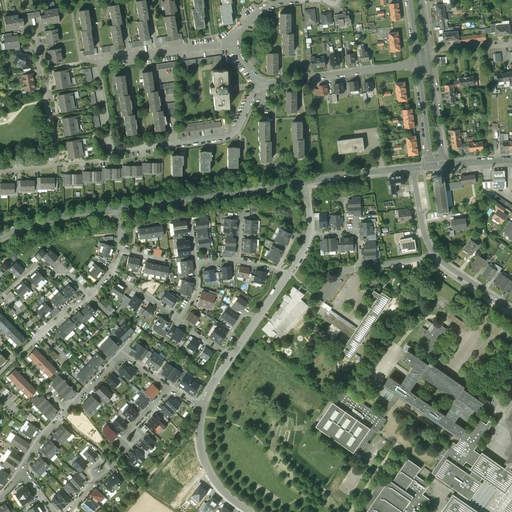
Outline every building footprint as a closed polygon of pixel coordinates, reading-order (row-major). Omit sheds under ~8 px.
[(146,7),(145,0),(140,0),(136,1),(137,7),(138,7),(140,14),(138,14),(139,20),(146,19),(148,19),(147,11),(146,11),(145,8),(146,7)] [(174,2),(170,2),(170,0),(164,0),(165,1),(162,1),(163,6),(164,7),(166,16),(174,15),(174,14),(174,11),(176,11),(176,6),(175,6),(174,2)] [(192,0),(194,8),(192,9),(195,29),(205,27),(203,16),(204,16),(203,7),(204,7),(203,0),(192,0)] [(221,0),(222,4),(219,4),(222,24),(232,23),(230,12),(231,12),(230,3),(231,3),(231,0),(221,0)] [(398,3),(390,4),(391,12),(399,11),(398,3)] [(118,4),(109,5),(110,12),(111,12),(112,18),(111,19),(112,25),(119,24),(121,24),(120,15),(119,16),(118,12),(119,12),(118,4)] [(444,4),(436,5),(434,6),(435,10),(436,10),(437,13),(445,12),(444,4)] [(57,8),(43,11),(44,15),(40,16),(40,17),(41,24),(47,23),(47,22),(49,22),(50,24),(59,22),(57,8)] [(88,9),(78,11),(79,17),(81,17),(82,24),(81,24),(82,30),(90,29),(91,29),(90,21),(89,21),(88,17),(89,17),(88,9)] [(314,9),(305,11),(306,21),(306,25),(307,25),(316,23),(314,9)] [(399,11),(391,12),(392,21),(400,19),(399,11)] [(343,14),(338,14),(339,19),(338,19),(338,21),(339,26),(352,25),(352,19),(350,20),(350,15),(347,16),(346,12),(343,12),(343,14)] [(445,12),(437,13),(437,16),(435,16),(436,20),(437,20),(441,20),(444,20),(445,19),(445,12)] [(331,13),(321,14),(323,25),(332,23),(331,13)] [(290,34),(290,14),(279,14),(280,34),(282,34),(290,34)] [(17,15),(4,17),(6,31),(16,29),(16,27),(18,27),(24,26),(23,20),(22,18),(18,19),(17,15)] [(166,16),(164,16),(165,23),(167,22),(168,29),(167,29),(168,36),(177,34),(176,26),(175,27),(174,23),(175,23),(174,15),(166,16)] [(139,20),(137,21),(138,28),(139,27),(140,34),(139,34),(140,41),(143,40),(149,39),(148,31),(147,32),(146,28),(147,28),(146,19),(139,20)] [(112,25),(110,26),(111,32),(112,32),(113,39),(112,39),(113,45),(118,44),(122,44),(121,36),(120,36),(119,32),(120,32),(119,24),(112,25)] [(509,25),(502,26),(503,35),(510,34),(510,31),(510,28),(509,25)] [(496,27),(495,27),(496,32),(496,35),(503,35),(502,26),(496,27)] [(45,31),(44,31),(45,31),(46,36),(45,36),(46,39),(47,39),(48,44),(47,44),(52,43),(59,42),(57,29),(50,30),(45,31)] [(82,30),(81,30),(82,37),(83,37),(84,43),(83,44),(84,50),(93,49),(92,41),(91,41),(90,37),(91,37),(90,29),(82,30)] [(452,32),(450,32),(451,40),(454,40),(454,41),(458,41),(458,39),(458,38),(457,31),(452,32)] [(398,32),(389,33),(391,52),(400,50),(398,32)] [(168,36),(167,36),(168,42),(182,39),(181,34),(168,36)] [(293,53),(292,34),(290,34),(282,34),(282,54),(293,53)] [(12,36),(4,37),(6,49),(19,47),(18,35),(12,36)] [(364,47),(361,47),(361,45),(356,45),(357,50),(360,50),(360,54),(367,53),(367,52),(364,52),(364,47)] [(48,50),(49,50),(50,55),(49,55),(49,58),(50,58),(51,63),(50,63),(56,62),(63,61),(60,48),(54,49),(48,50)] [(354,54),(350,54),(350,52),(346,53),(346,55),(347,63),(355,62),(354,54)] [(25,55),(21,53),(17,54),(16,56),(14,61),(18,63),(18,62),(22,63),(23,69),(30,68),(29,61),(28,61),(28,59),(29,55),(26,54),(25,55)] [(277,53),(267,53),(267,73),(277,73),(277,53)] [(367,53),(360,54),(361,55),(361,62),(369,61),(368,53),(367,53)] [(339,54),(330,55),(332,66),(340,64),(339,54)] [(324,57),(321,57),(321,58),(315,59),(316,67),(325,66),(324,57)] [(69,69),(54,72),(56,80),(70,78),(69,69)] [(226,70),(221,70),(221,71),(217,71),(217,70),(212,71),(213,86),(209,87),(210,93),(213,93),(214,108),(219,108),(224,107),(224,108),(228,108),(226,70)] [(151,71),(142,72),(145,92),(147,92),(154,91),(151,73),(151,71)] [(22,75),(23,83),(33,81),(31,74),(22,75)] [(124,75),(115,76),(118,96),(119,95),(126,94),(124,75)] [(473,76),(459,78),(459,81),(460,86),(474,84),(474,80),(473,76)] [(70,78),(56,80),(57,89),(72,86),(70,78)] [(33,81),(23,83),(25,91),(33,89),(34,89),(33,81)] [(358,81),(350,82),(350,85),(351,91),(359,90),(358,81)] [(372,82),(364,83),(365,91),(367,91),(368,93),(371,93),(371,91),(373,90),(372,82)] [(405,82),(395,83),(398,102),(407,100),(405,82)] [(342,83),(334,84),(335,94),(344,93),(342,83)] [(327,85),(319,86),(320,95),(328,94),(327,85)] [(154,91),(147,92),(150,111),(152,111),(159,110),(159,104),(160,104),(158,96),(157,96),(157,90),(154,91)] [(73,92),(58,95),(60,104),(74,101),(73,92)] [(297,92),(287,92),(287,112),(297,112),(297,92)] [(126,94),(119,95),(122,115),(124,115),(131,114),(130,108),(131,108),(130,100),(129,100),(128,94),(126,94)] [(74,101),(60,104),(61,112),(76,110),(74,101)] [(412,109),(403,110),(405,128),(414,127),(412,109)] [(159,110),(152,111),(155,131),(164,129),(163,124),(164,124),(163,115),(162,115),(161,110),(159,110)] [(131,114),(124,115),(127,135),(136,133),(135,128),(136,128),(135,119),(134,120),(133,114),(131,114)] [(77,116),(62,118),(64,127),(79,124),(77,116)] [(269,121),(258,121),(258,141),(260,141),(269,141),(269,121)] [(220,122),(180,127),(181,133),(221,127),(220,122)] [(303,122),(293,122),(293,139),(294,139),(303,139),(303,122)] [(79,124),(64,127),(65,135),(80,133),(79,124)] [(454,130),(451,131),(453,148),(458,147),(458,144),(461,144),(460,138),(459,133),(459,129),(454,130)] [(415,136),(406,137),(409,156),(418,154),(415,136)] [(363,138),(338,141),(339,153),(365,150),(363,138)] [(81,139),(66,141),(68,150),(83,147),(81,139)] [(303,139),(294,139),(294,157),(305,157),(305,139),(303,139)] [(269,141),(260,141),(260,161),(270,161),(270,141),(269,141)] [(482,142),(468,143),(469,149),(469,151),(483,150),(483,147),(482,142)] [(83,147),(68,150),(69,159),(84,156),(83,147)] [(237,148),(227,148),(227,167),(237,167),(237,148)] [(209,152),(199,152),(199,172),(209,172),(209,152)] [(182,175),(181,156),(171,156),(171,175),(182,175)] [(505,171),(493,172),(493,182),(505,181),(505,171)] [(443,174),(432,176),(438,214),(449,212),(446,189),(445,182),(444,177),(443,174)] [(404,175),(395,176),(396,184),(405,183),(404,175)] [(475,175),(464,177),(464,184),(476,182),(475,175)] [(493,182),(492,182),(493,188),(493,190),(506,189),(506,181),(493,182)] [(511,209),(511,205),(494,194),(490,197),(511,211),(511,209)] [(505,209),(498,204),(495,208),(498,210),(502,213),(505,209)] [(502,213),(498,210),(493,218),(501,223),(506,216),(502,213)] [(405,212),(400,212),(400,213),(401,220),(404,220),(405,221),(407,221),(408,220),(408,219),(411,219),(410,211),(405,212)] [(465,219),(452,220),(453,229),(467,227),(465,219)] [(199,221),(195,222),(196,229),(207,227),(206,221),(206,220),(199,221)] [(180,222),(173,223),(173,229),(186,228),(185,221),(180,222)] [(207,227),(196,229),(198,240),(208,238),(206,228),(207,228),(207,227)] [(186,228),(173,229),(174,236),(181,235),(187,234),(186,228)] [(281,229),(280,229),(277,234),(288,240),(291,234),(288,232),(281,229)] [(403,232),(395,234),(396,242),(400,242),(400,239),(404,239),(403,232)] [(288,240),(277,234),(275,240),(277,241),(282,244),(285,245),(288,240)] [(400,242),(402,254),(417,251),(415,239),(412,240),(412,237),(404,239),(400,239),(400,242)] [(208,238),(198,240),(199,247),(201,247),(209,245),(208,238)] [(226,238),(225,238),(225,246),(235,246),(235,239),(232,239),(226,238)] [(185,241),(176,242),(177,248),(189,247),(188,240),(185,241)] [(478,244),(471,240),(465,250),(472,254),(476,249),(478,244)] [(113,246),(102,243),(100,248),(112,252),(113,246)] [(273,246),(272,245),(269,251),(280,257),(283,251),(280,249),(273,246)] [(235,246),(225,246),(224,253),(231,254),(234,254),(235,246)] [(189,247),(177,248),(178,255),(187,254),(190,253),(189,247)] [(112,252),(100,248),(98,254),(110,258),(112,252)] [(41,249),(34,256),(38,260),(42,256),(45,253),(41,249)] [(45,253),(42,256),(46,261),(54,253),(49,249),(45,253)] [(280,257),(269,251),(266,257),(269,258),(274,261),(277,262),(280,257)] [(54,253),(46,261),(50,265),(58,257),(54,253)] [(478,255),(471,267),(478,272),(483,264),(486,260),(478,255)] [(15,261),(8,269),(12,273),(16,269),(20,266),(15,261)] [(151,263),(145,262),(143,272),(149,273),(151,263)] [(100,275),(103,270),(94,263),(90,268),(100,275)] [(157,264),(151,263),(149,273),(155,275),(157,264)] [(157,264),(155,275),(161,276),(163,266),(157,264)] [(16,269),(12,273),(16,277),(20,273),(24,270),(20,266),(16,269)] [(169,267),(163,266),(161,276),(167,277),(169,267)] [(230,266),(221,267),(222,272),(223,279),(231,278),(230,266)] [(495,270),(489,266),(488,269),(483,275),(490,280),(494,273),(496,271),(495,270)] [(249,269),(239,267),(237,276),(243,277),(247,278),(248,274),(249,269)] [(100,275),(90,268),(87,272),(96,280),(100,275)] [(45,279),(36,270),(32,274),(41,283),(45,279)] [(213,270),(203,271),(204,281),(214,280),(215,280),(214,273),(213,270)] [(266,272),(256,270),(255,276),(253,281),(264,284),(264,282),(265,282),(266,278),(265,278),(266,272)] [(381,281),(370,273),(368,276),(379,283),(381,281)] [(41,283),(32,274),(28,279),(32,283),(36,287),(41,283)] [(498,280),(496,283),(507,291),(509,289),(509,288),(511,283),(511,281),(502,274),(498,280)] [(74,284),(68,278),(66,280),(72,286),(74,284)] [(184,280),(182,280),(180,286),(192,289),(193,283),(190,282),(184,280)] [(27,286),(22,281),(18,285),(26,294),(31,290),(27,286)] [(115,282),(109,292),(114,295),(120,285),(115,282)] [(76,291),(68,284),(64,288),(71,295),(76,291)] [(26,294),(18,285),(14,290),(18,294),(22,298),(26,294)] [(120,285),(114,295),(119,299),(125,289),(120,285)] [(192,289),(180,286),(178,292),(181,293),(187,294),(190,295),(192,289)] [(298,291),(293,287),(288,295),(286,294),(282,299),(284,301),(270,320),(274,323),(275,324),(274,326),(275,327),(271,330),(275,334),(279,337),(284,332),(290,327),(289,326),(297,316),(298,317),(304,311),(303,310),(307,305),(300,298),(302,297),(297,293),(298,291)] [(71,295),(64,288),(60,292),(66,299),(67,300),(70,297),(71,295)] [(351,337),(341,353),(350,359),(360,343),(361,344),(366,337),(365,337),(391,298),(382,292),(381,294),(375,290),(372,293),(378,298),(356,331),(351,337)] [(60,292),(59,291),(54,295),(62,303),(66,299),(60,292)] [(177,298),(166,291),(160,299),(171,307),(175,301),(177,298)] [(208,293),(202,291),(198,305),(210,309),(214,296),(214,295),(208,293)] [(22,298),(18,294),(16,296),(22,302),(24,300),(22,298)] [(54,295),(50,299),(57,307),(62,303),(54,295)] [(142,301),(134,296),(131,300),(128,304),(136,309),(142,301)] [(121,304),(126,307),(128,304),(131,300),(127,297),(126,297),(121,304)] [(246,303),(238,297),(233,305),(238,309),(241,311),(246,303)] [(47,305),(44,302),(39,306),(48,314),(52,310),(47,305)] [(332,308),(324,303),(321,308),(320,309),(327,314),(329,312),(332,308)] [(96,311),(88,304),(84,308),(91,316),(96,311)] [(154,309),(148,305),(145,310),(142,314),(148,318),(154,309)] [(48,314),(39,306),(35,310),(43,318),(48,314)] [(231,308),(228,306),(224,311),(226,312),(227,311),(232,315),(233,313),(233,314),(234,312),(235,311),(231,308)] [(91,316),(84,308),(80,312),(86,319),(87,320),(91,316)] [(329,312),(327,314),(320,309),(317,313),(332,324),(337,317),(329,312)] [(80,312),(78,311),(74,315),(81,323),(86,319),(80,312)] [(232,315),(227,311),(226,312),(222,317),(228,321),(228,322),(232,324),(237,316),(233,314),(233,313),(232,315)] [(191,312),(186,319),(190,321),(194,324),(198,318),(191,312)] [(449,313),(446,317),(467,331),(470,327),(449,313)] [(81,323),(74,315),(70,319),(76,326),(77,327),(81,323)] [(9,321),(4,317),(1,321),(0,321),(0,327),(1,329),(5,325),(9,321)] [(163,319),(160,317),(153,328),(157,331),(156,332),(160,335),(164,330),(168,323),(166,321),(167,321),(163,319)] [(356,331),(337,317),(332,324),(341,330),(351,337),(356,331)] [(76,326),(70,319),(69,318),(64,322),(72,330),(76,326)] [(5,325),(1,329),(5,333),(9,329),(13,326),(9,321),(5,325)] [(72,330),(64,322),(60,327),(67,334),(72,330)] [(132,329),(125,322),(120,328),(128,336),(133,331),(134,330),(132,329)] [(269,322),(262,330),(272,338),(275,334),(271,330),(275,327),(274,326),(275,324),(274,323),(273,325),(269,322)] [(142,329),(134,324),(132,329),(134,330),(133,331),(138,334),(142,329)] [(332,324),(321,340),(330,346),(341,330),(332,324)] [(9,329),(5,333),(10,337),(17,330),(13,326),(9,329)] [(167,332),(167,333),(172,337),(177,329),(172,326),(167,332)] [(223,329),(218,326),(217,327),(214,332),(213,332),(209,337),(219,343),(227,332),(223,329)] [(439,329),(435,326),(430,333),(422,327),(419,332),(431,340),(420,356),(419,358),(423,360),(424,359),(425,359),(429,353),(431,355),(448,330),(441,326),(439,329)] [(60,327),(56,331),(62,337),(63,338),(67,334),(60,327)] [(128,336),(120,328),(115,333),(118,336),(123,341),(128,336)] [(177,329),(172,337),(178,341),(182,337),(184,333),(177,328),(177,329)] [(21,334),(17,330),(10,337),(14,342),(21,334)] [(115,333),(112,330),(109,333),(115,339),(118,336),(115,333)] [(62,337),(56,331),(53,334),(59,340),(62,337)] [(115,339),(109,333),(107,335),(109,337),(113,342),(116,339),(115,339)] [(21,334),(14,342),(18,346),(25,338),(21,334)] [(113,342),(109,337),(104,342),(114,351),(118,346),(113,342)] [(199,343),(192,338),(190,342),(187,346),(187,347),(194,351),(199,343)] [(114,351),(104,342),(100,347),(109,356),(114,351)] [(145,349),(136,343),(130,352),(139,359),(141,356),(145,349)] [(202,351),(199,355),(206,360),(212,352),(205,347),(202,351)] [(35,348),(28,356),(32,360),(39,353),(35,348)] [(145,349),(141,356),(144,358),(145,356),(149,351),(145,349)] [(419,358),(408,350),(402,359),(412,366),(400,384),(410,390),(420,375),(428,364),(423,360),(419,358)] [(58,355),(54,351),(50,355),(54,359),(58,355)] [(39,353),(32,360),(36,364),(44,357),(39,353)] [(99,356),(96,353),(92,357),(100,364),(104,360),(99,356)] [(157,357),(152,353),(148,358),(145,363),(151,366),(157,357)] [(44,357),(36,364),(40,368),(48,361),(44,357)] [(100,364),(92,357),(88,361),(89,362),(96,369),(96,368),(100,364)] [(163,361),(157,357),(151,366),(156,370),(159,366),(163,361)] [(48,361),(40,368),(45,373),(52,365),(48,361)] [(96,369),(89,362),(85,366),(92,374),(97,369),(96,368),(96,369)] [(465,387),(429,363),(428,364),(420,375),(456,400),(464,389),(465,387)] [(168,364),(164,370),(161,374),(167,378),(174,368),(168,364)] [(52,365),(45,373),(49,377),(53,373),(56,370),(52,365)] [(92,374),(85,366),(81,371),(88,378),(92,374)] [(128,368),(127,367),(126,368),(124,368),(124,367),(123,366),(118,371),(122,376),(123,375),(128,379),(134,374),(128,368)] [(179,372),(174,368),(167,378),(173,382),(176,377),(179,372)] [(19,373),(15,369),(7,376),(11,380),(19,373)] [(88,378),(81,371),(76,375),(79,378),(84,382),(88,378)] [(76,375),(73,372),(71,374),(77,380),(79,378),(76,375)] [(19,373),(11,380),(16,385),(23,377),(19,373)] [(116,379),(112,375),(112,374),(106,380),(113,387),(119,382),(119,381),(116,379)] [(185,375),(182,379),(178,385),(185,390),(192,380),(185,375)] [(125,383),(119,376),(116,379),(119,381),(119,382),(123,385),(125,383)] [(23,377),(16,385),(20,389),(27,381),(23,377)] [(54,383),(51,385),(52,386),(52,387),(53,388),(54,387),(56,390),(64,382),(64,380),(62,380),(60,377),(54,383)] [(400,384),(390,377),(383,386),(395,394),(394,395),(398,398),(399,396),(459,438),(465,430),(466,429),(464,427),(446,415),(410,390),(400,384)] [(198,385),(192,380),(185,390),(192,395),(196,389),(199,385),(198,385)] [(27,381),(20,389),(24,393),(32,386),(27,381)] [(69,386),(64,382),(56,390),(57,391),(58,392),(61,395),(69,386)] [(102,385),(99,388),(99,387),(95,391),(101,396),(106,402),(107,401),(110,398),(109,398),(112,395),(102,385)] [(159,391),(152,385),(145,392),(149,395),(152,398),(159,391)] [(32,386),(24,393),(28,397),(36,390),(32,386)] [(69,386),(61,395),(63,397),(63,398),(64,399),(65,399),(67,398),(74,391),(71,388),(71,386),(69,386)] [(222,402),(252,420),(260,408),(230,389),(222,402)] [(456,400),(446,415),(464,427),(475,410),(477,411),(478,412),(484,403),(483,402),(484,402),(464,389),(456,400)] [(380,415),(343,390),(334,403),(332,402),(316,426),(354,452),(354,451),(361,456),(369,444),(367,442),(374,431),(377,433),(379,434),(381,432),(379,430),(386,420),(380,415)] [(74,391),(67,398),(70,400),(76,393),(74,391)] [(140,392),(138,394),(140,396),(144,400),(147,398),(140,392)] [(37,395),(31,401),(34,404),(40,398),(37,395)] [(95,399),(91,395),(86,400),(94,408),(99,403),(95,399)] [(394,395),(380,415),(384,418),(398,398),(394,395)] [(40,398),(34,404),(39,409),(47,401),(44,398),(44,397),(43,396),(43,397),(42,396),(40,398)] [(106,402),(101,396),(98,398),(103,403),(105,404),(107,402),(107,401),(106,402)] [(144,400),(140,396),(135,402),(142,409),(145,406),(145,405),(147,403),(144,400)] [(19,398),(13,404),(15,406),(21,400),(19,398)] [(173,401),(170,398),(165,403),(174,411),(178,407),(173,401)] [(94,408),(86,400),(81,405),(86,410),(89,413),(94,408)] [(47,401),(39,409),(43,413),(51,405),(49,403),(49,402),(48,401),(47,401)] [(174,411),(165,403),(160,408),(162,409),(167,414),(169,416),(174,411)] [(51,405),(43,413),(48,418),(54,412),(56,410),(55,409),(55,408),(54,408),(51,405)] [(123,412),(122,413),(126,416),(131,421),(137,414),(129,406),(123,412)] [(89,413),(86,410),(83,412),(89,418),(92,415),(89,413)] [(54,412),(48,418),(50,420),(56,414),(54,412)] [(124,418),(118,413),(116,415),(118,417),(122,421),(124,419),(124,418)] [(156,414),(147,423),(154,429),(159,424),(163,428),(167,424),(165,423),(159,417),(156,414)] [(165,416),(162,414),(159,417),(165,423),(168,420),(165,416)] [(113,423),(115,425),(121,431),(127,425),(122,421),(118,417),(113,423)] [(511,511),(511,452),(510,456),(503,466),(483,452),(481,454),(474,450),(493,423),(489,420),(486,424),(479,419),(470,433),(465,430),(460,438),(461,438),(456,444),(453,442),(431,473),(458,491),(456,495),(453,493),(442,510),(444,511),(511,511)] [(39,429),(29,422),(25,427),(35,434),(39,429)] [(108,427),(107,425),(103,430),(103,432),(106,434),(105,434),(108,437),(107,438),(111,441),(117,435),(108,427)] [(113,427),(110,425),(108,427),(115,433),(117,431),(113,427)] [(144,425),(140,429),(144,433),(148,429),(144,425)] [(63,427),(62,426),(57,430),(66,439),(71,434),(63,427)] [(35,434),(25,427),(22,432),(27,435),(32,439),(35,434)] [(66,439),(57,430),(53,435),(55,437),(61,443),(62,443),(66,439)] [(20,438),(15,435),(11,442),(10,442),(15,445),(18,447),(24,451),(29,444),(23,440),(20,438)] [(155,442),(149,436),(147,436),(141,443),(141,445),(142,446),(148,452),(149,452),(146,450),(149,448),(150,449),(153,446),(152,444),(155,442)] [(61,443),(55,437),(53,439),(57,443),(59,445),(61,443)] [(51,441),(50,441),(46,446),(54,454),(59,449),(55,445),(51,441)] [(96,448),(90,443),(87,446),(89,448),(90,448),(94,452),(97,449),(96,448)] [(13,448),(11,446),(8,450),(11,452),(11,451),(16,454),(18,451),(17,450),(13,448)] [(54,454),(46,446),(41,450),(44,453),(48,457),(50,458),(54,454)] [(148,452),(142,446),(140,448),(145,453),(146,454),(148,452)] [(89,448),(84,454),(90,461),(97,454),(94,452),(90,448),(89,448)] [(137,450),(136,451),(134,450),(130,454),(131,455),(128,458),(134,464),(137,461),(138,462),(143,458),(142,457),(143,455),(137,450)] [(16,454),(11,451),(11,452),(8,457),(17,463),(21,457),(16,454)] [(84,459),(78,453),(76,455),(78,458),(79,458),(82,461),(84,459)] [(46,459),(43,456),(40,458),(47,464),(49,462),(46,459)] [(4,463),(9,466),(12,468),(13,469),(17,463),(8,457),(4,463)] [(40,458),(36,462),(44,471),(49,466),(47,464),(40,458)] [(82,461),(79,458),(78,458),(72,464),(80,472),(86,465),(82,461)] [(408,459),(392,481),(389,479),(387,483),(381,479),(360,510),(363,511),(421,511),(430,500),(422,495),(429,485),(416,475),(421,468),(408,459)] [(4,463),(1,461),(0,462),(0,465),(4,468),(6,470),(9,466),(4,463)] [(36,462),(31,467),(34,470),(39,475),(40,475),(44,471),(36,462)] [(1,470),(0,471),(0,482),(2,484),(8,474),(3,471),(1,470)] [(104,484),(107,488),(111,492),(114,489),(115,489),(118,487),(117,486),(121,482),(114,474),(104,484)] [(80,481),(75,476),(70,480),(78,488),(82,485),(82,483),(80,481)] [(78,488),(70,480),(65,485),(70,490),(72,492),(74,492),(78,488)] [(194,488),(196,490),(200,485),(203,487),(204,486),(199,481),(194,488)] [(104,484),(103,483),(99,487),(100,488),(103,491),(107,488),(104,484)] [(203,487),(200,485),(196,490),(190,498),(197,504),(208,491),(203,487)] [(16,493),(15,494),(19,499),(29,492),(26,487),(24,488),(16,493)] [(103,491),(100,488),(97,491),(104,496),(106,494),(103,491)] [(68,493),(65,489),(62,492),(68,498),(71,496),(68,493)] [(97,491),(95,489),(91,494),(94,496),(98,500),(100,501),(104,496),(97,491)] [(62,492),(61,490),(56,495),(65,504),(70,500),(62,492)] [(29,492),(19,499),(22,505),(24,504),(31,499),(33,498),(29,492)] [(65,504),(56,495),(52,499),(54,502),(60,508),(61,509),(65,504)] [(212,498),(208,505),(204,511),(205,511),(213,511),(219,503),(212,498)] [(91,502),(87,499),(81,505),(88,511),(90,511),(95,506),(91,502)] [(60,508),(54,502),(51,504),(54,507),(57,511),(60,508)] [(201,511),(202,511),(204,511),(208,505),(204,502),(199,510),(201,511)] [(5,504),(4,503),(0,506),(0,509),(1,511),(10,511),(5,504)]
